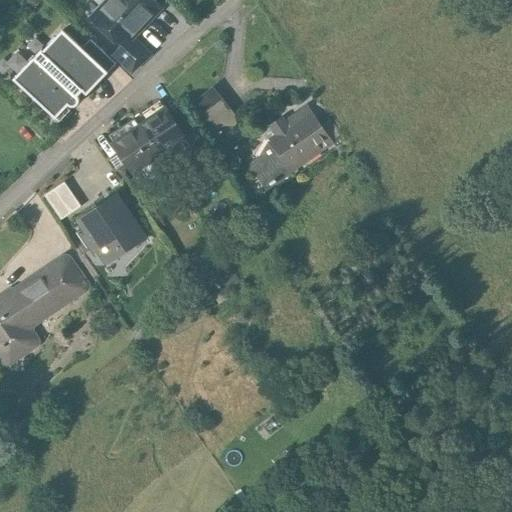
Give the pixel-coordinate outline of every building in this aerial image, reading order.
[(110,0),(92,20),(119,46),(124,50),(136,38),(163,9),(154,0),(110,0)] [(81,48),(62,30),(14,79),(59,121),(69,111),(66,108),(68,106),(71,107),(74,107),(77,106),(79,104),(79,101),(79,98),(77,96),(83,91),(86,94),(116,65),(89,40),(81,48)] [(153,54),(136,38),(124,50),(119,46),(111,54),(133,75),(153,54)] [(240,121),(212,87),(195,101),(223,135),(240,121)] [(270,126),(269,125),(267,128),(266,133),(267,137),(269,140),(271,142),(260,159),(257,159),(252,164),(252,170),(258,176),(266,190),(292,172),(291,171),(333,143),(308,107),(286,122),(282,117),(270,126)] [(166,111),(140,128),(158,156),(167,169),(193,152),(166,111)] [(158,156),(140,128),(116,145),(127,161),(134,172),(158,156)] [(134,172),(127,161),(116,168),(128,185),(138,178),(134,172)] [(80,206),(64,181),(45,193),(62,218),(80,206)] [(144,234),(118,195),(82,219),(92,234),(88,236),(96,249),(100,246),(108,258),(144,234)] [(62,256),(0,297),(0,357),(2,361),(6,364),(10,364),(36,348),(38,345),(37,342),(32,334),(31,329),(34,325),(85,292),(88,288),(88,284),(71,257),(66,255),(62,256)]
